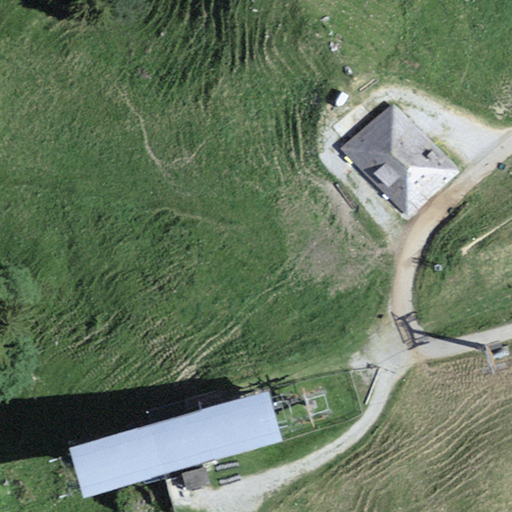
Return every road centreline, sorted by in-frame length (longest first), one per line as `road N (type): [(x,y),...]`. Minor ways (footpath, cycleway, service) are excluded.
road 1 (unclassified): [(511,143),(425,225),(408,259),(402,302),(410,329),(426,343),(457,345),(511,330)]
road 2 (track): [(417,338),(347,439),(236,506)]
